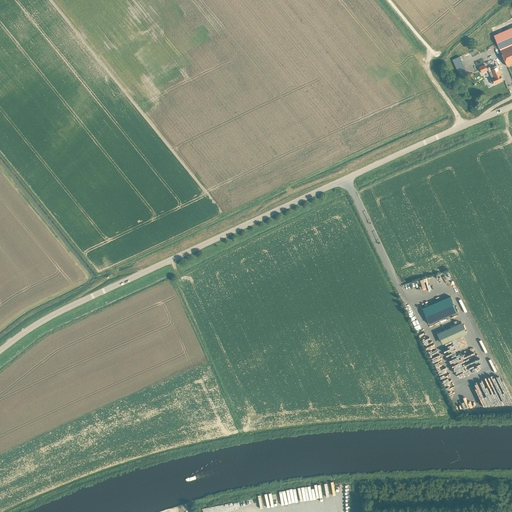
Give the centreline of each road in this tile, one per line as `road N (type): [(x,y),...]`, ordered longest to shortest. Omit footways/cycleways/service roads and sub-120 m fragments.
road 1 (tertiary): [(0,349),(60,310),(343,180)]
road 2 (tertiary): [(343,180),(511,107)]
road 3 (unclassified): [(395,289),(343,180)]
